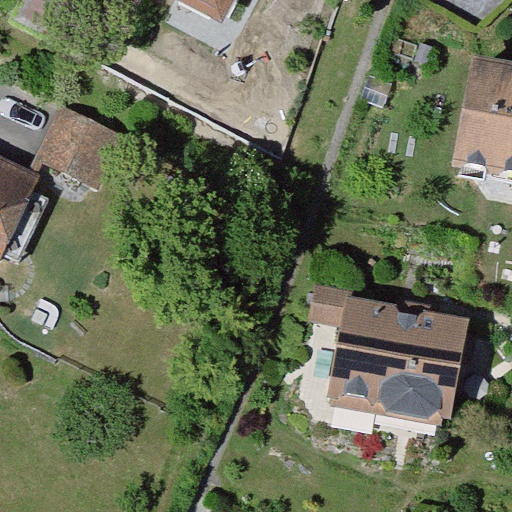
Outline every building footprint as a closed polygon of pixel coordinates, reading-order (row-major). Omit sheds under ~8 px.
[(193,0),(227,18),(236,0),(193,0)] [(511,65),(475,60),(458,174),(511,181),(511,65)] [(66,104),(39,155),(97,187),(125,136),(66,104)] [(0,266),(44,178),(0,156),(0,266)] [(353,302),(334,405),(457,428),(476,324),(353,302)]
